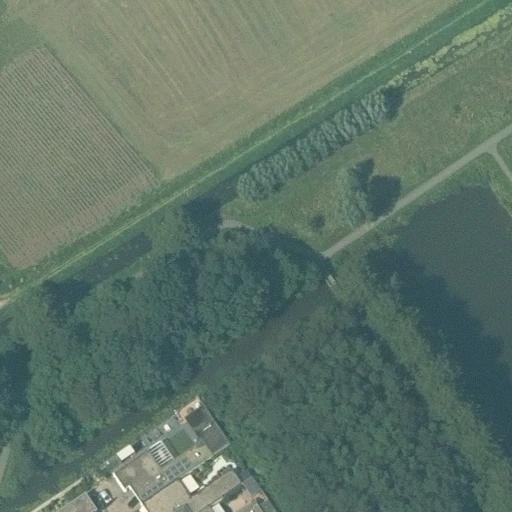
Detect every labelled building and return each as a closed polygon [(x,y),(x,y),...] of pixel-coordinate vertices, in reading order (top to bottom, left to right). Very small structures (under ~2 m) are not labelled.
[(198,427),(210,419),(203,410),(191,418),(198,427)] [(219,431),(216,431),(203,440),(203,443),(161,472),(148,453),(113,477),(125,494),(129,490),(142,508),(213,458),(230,447),(219,431)] [(213,458),(142,508),(144,511),(205,511),(242,486),(238,480),(232,472),(192,500),(179,482),(213,459),(213,458)] [(248,473),(238,480),(242,486),(253,479),(248,473)] [(242,486),(205,511),(260,511),(259,509),(255,504),(244,511),(210,511),(209,510),(243,487),(242,486)] [(96,511),(86,497),(63,511),(96,511)] [(275,511),(269,502),(259,509),(260,511),(275,511)]
